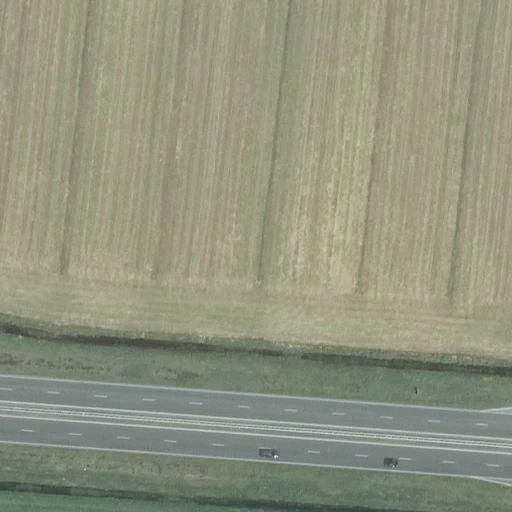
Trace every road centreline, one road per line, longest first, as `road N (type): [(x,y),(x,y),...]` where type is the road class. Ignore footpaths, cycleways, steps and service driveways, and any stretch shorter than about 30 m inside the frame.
road 1 (trunk): [(511,427),(0,388)]
road 2 (trunk): [(0,428),(511,466)]
